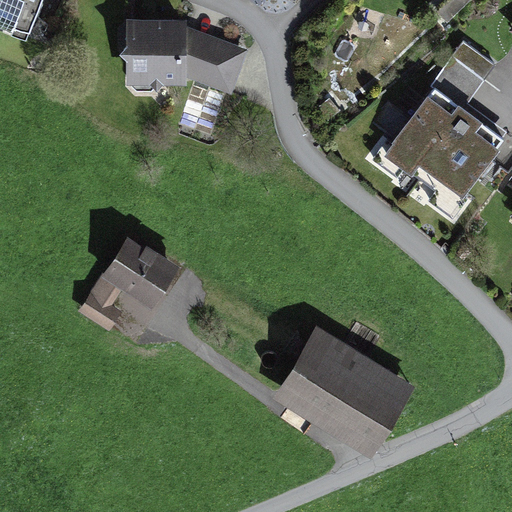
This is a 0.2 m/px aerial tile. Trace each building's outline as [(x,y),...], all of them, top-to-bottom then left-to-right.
[(46,0),(0,0),(0,37),(31,48),(46,0)] [(190,29),(127,30),(128,98),(192,95),(230,108),(249,51),(190,29)] [(507,141),(449,102),(418,148),(476,187),(507,141)] [(181,274),(127,241),(87,307),(115,324),(127,304),(153,320),(181,274)] [(414,391),(318,335),(276,405),(372,462),(414,391)]
